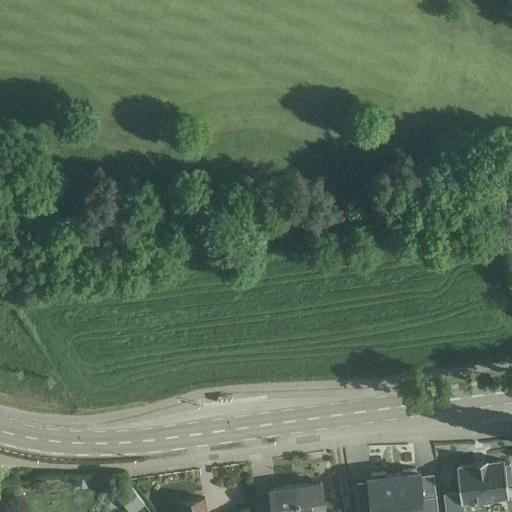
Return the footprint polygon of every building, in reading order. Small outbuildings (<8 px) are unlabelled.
[(460,493),(444,495),(446,511),(463,511),(462,502),(509,496),(507,478),(511,478),(509,460),(504,460),(503,456),(486,458),(486,455),(472,457),(473,460),(473,464),(457,466),(460,493)] [(401,468),(393,469),(398,511),(438,511),(436,490),(435,491),(421,492),(419,470),(418,466),(415,467),(414,463),(401,465),(401,468)] [(370,504),(358,506),(358,511),(398,511),(393,469),(384,470),(383,467),(370,468),(370,472),(367,472),(367,476),(369,498),(370,504)] [(321,481),(296,485),(299,511),(330,511),(331,511),(325,511),(321,481)] [(299,511),(296,485),(270,488),(273,511),(299,511)] [(131,486),(118,495),(131,511),(134,511),(145,504),(131,486)] [(207,511),(205,498),(179,501),(180,511),(207,511)]
